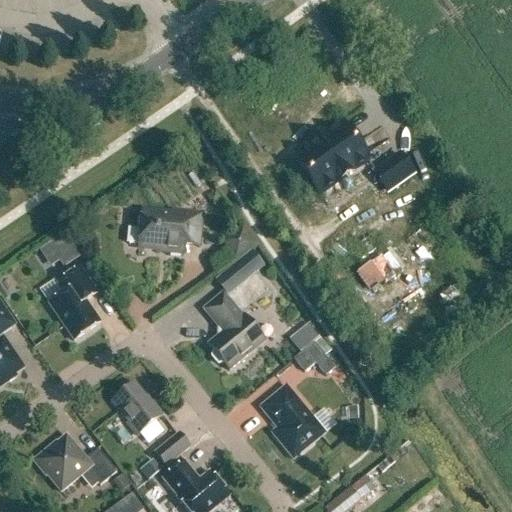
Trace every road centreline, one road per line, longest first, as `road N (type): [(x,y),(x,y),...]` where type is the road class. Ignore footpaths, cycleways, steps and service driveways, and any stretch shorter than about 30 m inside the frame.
road 1 (residential): [(282,511),(164,357),(142,349),(121,354),(0,439)]
road 2 (tertiary): [(0,106),(96,98),(249,0)]
